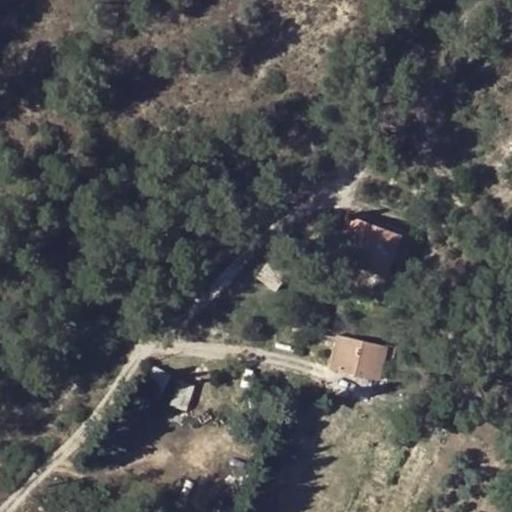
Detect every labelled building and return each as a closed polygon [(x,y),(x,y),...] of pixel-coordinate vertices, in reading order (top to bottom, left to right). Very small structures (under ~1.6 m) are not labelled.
[(332,266),(325,284),(371,302),(387,260),(341,242),(332,266)] [(295,274),(277,260),(245,298),(263,313),(295,274)] [(325,284),(332,266),(322,262),(315,281),(325,284)] [(322,393),(371,405),(380,371),(332,360),(322,393)] [(161,366),(148,386),(160,394),(173,374),(161,366)]
